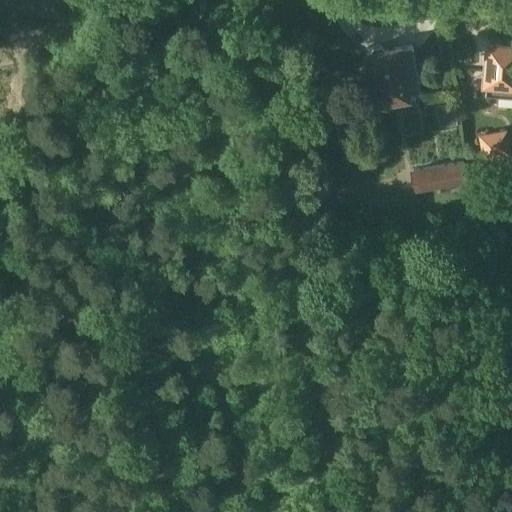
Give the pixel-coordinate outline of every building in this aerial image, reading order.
[(64,0),(19,0),(18,13),(63,16),(64,0)] [(508,43),(507,44),(490,43),(487,83),(488,83),(487,96),(511,97),(511,40),(511,41),(510,42),(509,42),(508,43)] [(374,98),(374,100),(405,95),(418,92),(418,93),(420,93),(411,44),(409,45),(410,45),(397,47),(396,47),(385,49),(380,43),(371,45),(368,52),(366,52),(370,78),(358,81),(361,100),(374,98)] [(485,157),(511,153),(507,131),(481,136),(485,157)] [(464,161),(414,169),(417,189),(467,181),(464,161)]
